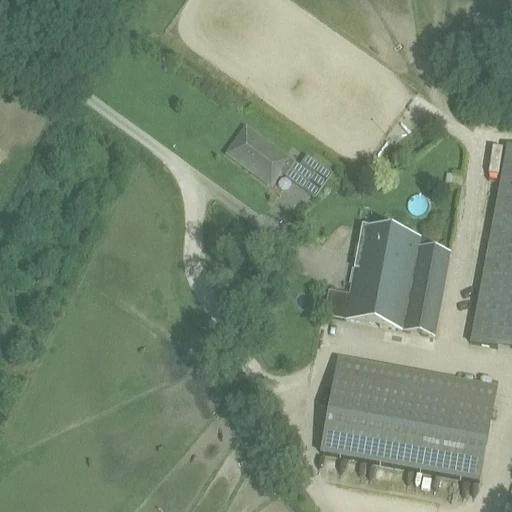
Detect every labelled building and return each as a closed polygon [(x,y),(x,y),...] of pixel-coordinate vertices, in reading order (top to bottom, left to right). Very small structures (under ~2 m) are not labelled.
[(20,13),(17,20),(20,29),(28,33),(36,29),(40,21),(37,13),(29,9),(20,13)] [(299,170),(289,162),(246,132),(228,157),(271,187),(279,175),(290,182),(299,170)] [(511,150),(507,149),(471,346),(511,353),(511,150)] [(307,158),(299,170),(323,187),(331,176),(320,168),(307,158)] [(330,295),(325,318),(346,322),(435,339),(451,256),(418,250),(420,240),(364,229),(350,299),(330,295)] [(494,406),(336,377),(321,457),(479,486),(494,406)]
